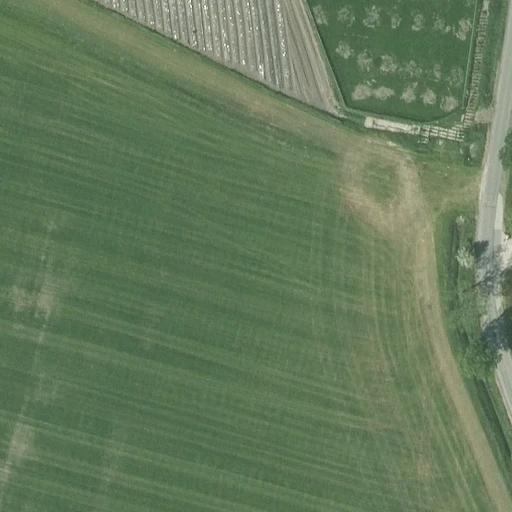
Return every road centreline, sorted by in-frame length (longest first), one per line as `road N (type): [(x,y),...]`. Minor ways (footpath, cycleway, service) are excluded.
road 1 (track): [(487,189),(280,121),(46,0)]
road 2 (unclassified): [(511,374),(486,277),(485,202),(511,30)]
